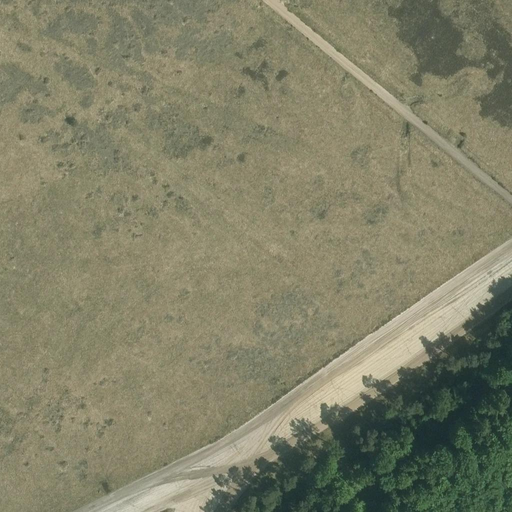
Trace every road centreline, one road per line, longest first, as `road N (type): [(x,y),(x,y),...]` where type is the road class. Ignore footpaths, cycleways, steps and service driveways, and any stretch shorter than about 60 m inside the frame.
road 1 (unknown): [(271,0),(511,199)]
road 2 (unknown): [(511,240),(271,413)]
